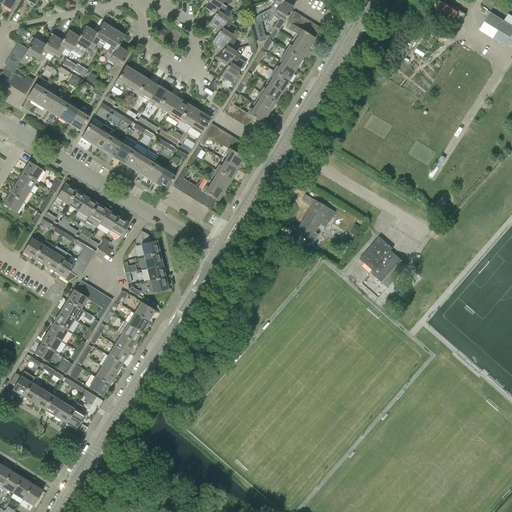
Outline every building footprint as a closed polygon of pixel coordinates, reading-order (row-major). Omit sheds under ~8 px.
[(3,0),(1,4),(12,11),(18,0),(3,0)] [(209,0),(204,8),(215,15),(223,2),(224,0),(209,0)] [(281,1),(282,2),(283,0),(268,0),(274,3),(266,16),(270,19),(272,17),(273,14),(274,14),(281,1)] [(458,27),(465,14),(441,0),(437,0),(435,4),(434,3),(431,8),(432,9),(431,10),(458,27)] [(274,29),(278,32),(293,8),(282,2),(281,1),(274,14),(273,14),(272,17),(278,20),(273,28),(274,29)] [(215,15),(208,26),(219,32),(224,25),(227,20),(229,17),(223,14),(228,6),(223,3),(223,2),(215,15)] [(288,23),(291,25),(293,26),(299,16),(294,13),(287,23),(288,23)] [(511,39),(511,26),(490,13),(484,22),(493,27),(498,31),(508,37),(511,39)] [(293,26),(298,29),(304,19),(299,16),(293,26)] [(298,29),(303,32),(309,22),(304,19),(298,29)] [(231,37),(232,38),(233,35),(228,31),(232,23),(231,22),(227,20),(224,25),(219,32),(213,43),(223,49),(224,49),(231,37)] [(262,21),(254,23),(260,42),(267,40),(262,21)] [(309,22),(303,32),(308,35),(314,25),(309,22)] [(484,22),(480,30),(493,39),(494,37),(498,31),(493,27),(484,22)] [(104,44),(113,30),(103,23),(96,34),(89,46),(94,49),(99,41),(104,44)] [(298,29),(293,26),(291,25),(288,30),(296,35),(293,40),(308,50),(314,39),(314,38),(308,35),(303,32),(298,29)] [(314,25),(308,35),(314,38),(320,29),(314,25)] [(71,50),(72,50),(82,56),(89,46),(96,34),(85,27),(78,38),(79,38),(71,50)] [(278,32),(274,29),(269,38),(273,40),(278,32)] [(113,30),(104,44),(110,48),(105,55),(109,58),(110,59),(118,46),(124,37),(113,30)] [(79,38),(78,38),(68,31),(61,42),(62,42),(54,54),(54,55),(59,58),(64,50),(70,53),(72,50),(71,50),(79,38)] [(498,31),(494,37),(504,44),(508,37),(498,31)] [(37,58),(37,59),(42,62),(47,54),(52,58),(54,55),(54,54),(62,42),(61,42),(51,36),(44,46),(45,46),(37,58)] [(227,67),(235,54),(236,54),(237,52),(232,48),(236,41),(235,40),(232,38),(231,37),(224,49),(223,49),(217,60),(227,67)] [(21,60),(20,62),(25,66),(30,58),(35,62),(37,59),(37,58),(45,46),(44,46),(34,39),(27,50),(24,55),(21,60)] [(266,51),(271,42),(272,41),(268,39),(262,48),(266,51)] [(293,40),(286,51),(301,60),(308,50),(293,40)] [(14,49),(24,55),(27,50),(18,44),(14,49)] [(110,59),(109,58),(108,61),(113,65),(109,73),(114,76),(129,53),(118,46),(110,59)] [(24,55),(14,49),(11,54),(21,60),(24,55)] [(254,61),(258,64),(264,54),(260,51),(254,61)] [(295,71),(301,60),(286,51),(279,62),(295,71)] [(21,60),(11,54),(8,59),(18,65),(20,62),(21,60)] [(240,57),(236,54),(235,54),(227,67),(221,77),(232,84),(245,63),(239,60),(240,57)] [(18,65),(8,59),(5,65),(15,71),(18,65)] [(258,64),(254,61),(249,70),(253,72),(258,64)] [(279,62),(273,72),(288,82),(295,71),(279,62)] [(53,75),(56,71),(46,65),(44,69),(53,75)] [(78,74),(82,68),(77,65),(76,66),(73,71),(78,74)] [(69,73),(60,67),(58,71),(67,77),(69,73)] [(126,88),(136,74),(136,73),(125,67),(113,87),(122,93),(124,90),(125,91),(126,88)] [(0,77),(0,79),(4,82),(11,72),(5,69),(0,77)] [(4,82),(9,85),(16,75),(11,72),(4,82)] [(273,72),(266,83),(282,92),(288,82),(273,72)] [(98,77),(91,73),(86,80),(94,85),(98,77)] [(136,73),(136,74),(126,88),(137,95),(146,80),(136,73)] [(251,75),(247,73),(241,82),(245,84),(251,75)] [(21,78),(16,75),(9,85),(14,88),(21,78)] [(70,79),(79,84),(81,81),(72,75),(70,79)] [(26,76),(24,80),(26,81),(20,92),(25,95),(34,81),(26,76)] [(14,88),(20,92),(26,81),(24,80),(21,78),(14,88)] [(137,95),(148,102),(157,86),(146,80),(137,95)] [(90,86),(81,81),(79,84),(88,90),(90,86)] [(245,84),(241,82),(236,91),(240,93),(245,84)] [(37,105),(42,98),(47,90),(36,83),(26,98),(37,105)] [(275,103),(282,92),(266,83),(260,94),(275,103)] [(158,108),(168,93),(157,86),(148,102),(158,108)] [(101,98),(103,94),(94,88),(91,92),(101,98)] [(37,105),(48,112),(57,96),(47,90),(42,98),(37,105)] [(169,115),(178,100),(178,99),(168,93),(158,108),(169,115)] [(260,94),(253,104),(269,113),(275,103),(260,94)] [(234,95),(229,104),(233,106),(238,97),(234,95)] [(58,118),(68,103),(57,96),(48,112),(58,118)] [(113,106),(115,102),(106,96),(103,100),(113,106)] [(178,124),(179,121),(183,115),(189,106),(178,99),(178,100),(169,115),(167,117),(178,124)] [(58,118),(69,125),(78,110),(68,103),(58,118)] [(109,113),(111,109),(102,103),(99,107),(109,113)] [(116,108),(125,114),(128,110),(118,104),(116,108)] [(229,117),(233,111),(235,107),(233,106),(229,104),(223,114),(229,117)] [(255,120),(260,123),(262,124),(269,113),(253,104),(247,114),(247,115),(250,117),(255,120)] [(179,121),(190,128),(199,113),(189,106),(183,115),(179,121)] [(229,117),(234,120),(240,110),(235,107),(233,111),(229,117)] [(89,116),(78,110),(69,125),(80,131),(89,116)] [(136,115),(128,110),(125,114),(134,119),(136,115)] [(239,123),(245,113),(240,110),(234,120),(239,123)] [(121,121),(123,117),(114,111),(112,115),(121,121)] [(210,119),(199,113),(190,128),(201,135),(210,119)] [(239,123),(244,126),(250,117),(247,115),(247,114),(245,113),(239,123)] [(132,123),(123,117),(121,121),(130,126),(132,123)] [(244,126),(249,129),(255,120),(250,117),(244,126)] [(137,121),(146,127),(149,123),(139,118),(137,121)] [(255,133),(260,123),(255,120),(249,129),(255,133)] [(92,145),(98,135),(101,129),(90,123),(81,138),(92,145)] [(149,123),(146,127),(155,133),(158,129),(149,123)] [(133,128),(142,134),(145,130),(135,124),(133,128)] [(101,129),(98,135),(92,145),(103,151),(112,136),(115,132),(104,125),(101,129)] [(209,137),(211,139),(217,129),(211,125),(205,135),(209,137)] [(222,132),(217,129),(211,139),(216,142),(222,132)] [(153,136),(145,130),(142,134),(151,139),(153,136)] [(158,135),(168,140),(170,136),(161,131),(158,135)] [(221,145),(221,144),(227,135),(222,132),(216,142),(221,145)] [(203,146),(209,137),(205,135),(200,144),(203,146)] [(227,135),(221,144),(221,145),(226,148),(232,138),(227,135)] [(122,143),(112,136),(103,151),(113,158),(122,143)] [(179,142),(170,136),(168,140),(176,146),(179,142)] [(154,141),(164,147),(166,143),(157,138),(154,141)] [(226,148),(228,149),(229,149),(232,151),(238,141),(232,138),(226,148)] [(236,154),(239,150),(243,144),(238,141),(232,151),(236,154)] [(113,158),(124,164),(133,149),(122,143),(113,158)] [(174,148),(166,143),(164,147),(172,152),(174,148)] [(189,153),(192,149),(182,144),(180,147),(189,153)] [(239,150),(236,154),(242,157),(248,148),(243,144),(239,150)] [(197,147),(192,156),(195,159),(201,149),(197,147)] [(134,171),(144,156),(133,149),(124,164),(134,171)] [(228,149),(222,160),(238,170),(244,159),(242,157),(236,154),(232,151),(229,149),(228,149)] [(185,160),(187,156),(178,150),(176,154),(185,160)] [(134,171),(145,177),(154,162),(144,156),(134,171)] [(195,159),(192,156),(186,165),(190,167),(195,159)] [(222,160),(215,171),(231,180),(238,170),(222,160)] [(22,173),(36,182),(42,170),(29,162),(22,173)] [(145,177),(155,184),(165,169),(154,162),(145,177)] [(185,168),(179,177),(183,179),(188,170),(185,168)] [(176,176),(165,169),(155,184),(166,191),(176,176)] [(231,180),(215,171),(209,181),(225,191),(231,180)] [(36,182),(22,173),(16,184),(29,192),(36,182)] [(173,187),(179,191),(185,181),(183,179),(179,177),(173,187)] [(54,193),(61,182),(56,179),(49,190),(54,193)] [(184,194),(190,184),(185,181),(179,191),(184,194)] [(209,181),(203,191),(202,192),(205,194),(210,197),(216,200),(218,202),(225,191),(209,181)] [(29,192),(16,184),(9,194),(23,203),(29,192)] [(64,210),(67,205),(75,191),(64,184),(56,198),(63,202),(59,207),(64,210)] [(189,197),(195,187),(190,184),(184,194),(189,197)] [(194,200),(196,197),(200,190),(195,187),(189,197),(194,200)] [(194,200),(199,204),(205,194),(202,192),(203,191),(200,190),(196,197),(194,200)] [(77,211),(85,198),(86,197),(75,191),(67,205),(77,211)] [(53,195),(50,192),(44,201),(48,204),(53,195)] [(23,203),(9,194),(2,205),(16,213),(23,203)] [(199,204),(204,207),(210,197),(205,194),(199,204)] [(296,232),(302,236),(299,241),(308,246),(313,245),(318,236),(314,233),(319,224),(325,228),(334,213),(305,195),(302,201),(312,207),(296,232)] [(88,217),(96,204),(86,197),(85,198),(77,211),(88,217)] [(210,210),(216,200),(210,197),(204,207),(210,210)] [(48,204),(44,201),(39,210),(42,213),(48,204)] [(96,204),(88,217),(85,222),(91,225),(94,221),(99,224),(107,211),(96,204)] [(99,224),(110,231),(118,217),(107,211),(99,224)] [(35,225),(41,215),(37,213),(31,223),(35,225)] [(54,222),(56,219),(47,213),(44,217),(54,222)] [(57,224),(66,230),(68,226),(71,221),(64,217),(61,222),(59,221),(57,224)] [(118,217),(110,231),(120,237),(129,224),(118,217)] [(50,229),(52,225),(42,220),(40,223),(50,229)] [(362,229),(354,224),(349,232),(357,237),(362,229)] [(77,232),(68,226),(66,230),(75,235),(77,232)] [(53,231),(62,237),(64,233),(55,227),(53,231)] [(37,237),(39,237),(42,233),(36,230),(22,252),(33,259),(42,245),(35,241),(37,237)] [(143,257),(159,253),(156,241),(151,242),(149,236),(141,231),(135,241),(140,244),(143,257)] [(71,242),(73,239),(64,233),(62,237),(71,242)] [(78,237),(87,243),(90,239),(80,234),(78,237)] [(387,289),(407,267),(390,252),(392,250),(379,238),(359,260),(378,277),(376,279),(387,289)] [(99,245),(90,239),(87,243),(96,249),(99,245)] [(109,256),(112,251),(107,248),(110,243),(104,239),(98,250),(109,256)] [(74,244),(83,250),(85,246),(76,241),(74,244)] [(42,245),(33,259),(44,266),(52,252),(42,245)] [(83,250),(82,252),(92,258),(95,253),(85,246),(83,250)] [(54,272),(55,271),(66,253),(55,247),(52,252),(44,266),(54,272)] [(92,258),(82,252),(79,257),(88,263),(92,258)] [(74,265),(73,265),(67,261),(71,256),(66,253),(55,271),(54,272),(60,275),(59,277),(67,283),(75,278),(76,276),(72,273),(71,273),(69,272),(70,272),(73,267),(74,265)] [(146,269),(162,265),(159,253),(143,257),(146,269)] [(79,257),(75,262),(85,268),(88,263),(79,257)] [(74,265),(73,267),(82,273),(85,268),(75,262),(73,265),(74,265)] [(149,281),(165,277),(162,265),(146,269),(149,281)] [(72,273),(76,276),(79,278),(82,273),(73,267),(70,272),(69,272),(71,273),(72,273)] [(165,277),(149,281),(152,293),(167,290),(165,277)] [(80,294),(86,285),(81,281),(75,291),(80,294)] [(86,285),(80,294),(85,298),(91,288),(86,285)] [(138,296),(140,293),(131,287),(129,291),(138,296)] [(90,301),(96,291),(91,288),(85,298),(87,298),(87,299),(90,301)] [(87,298),(85,298),(80,294),(75,291),(73,290),(67,301),(80,309),(87,299),(87,298)] [(95,304),(101,294),(96,291),(90,301),(95,304)] [(120,305),(127,294),(126,294),(121,291),(119,296),(115,302),(120,305)] [(101,294),(95,304),(100,307),(106,297),(101,294)] [(100,307),(102,308),(105,310),(112,300),(106,297),(100,307)] [(391,299),(387,302),(395,309),(398,305),(392,300),(391,299)] [(80,309),(67,301),(60,312),(74,320),(80,309)] [(114,303),(109,312),(113,315),(118,306),(114,303)] [(134,313),(148,322),(154,311),(141,303),(134,313)] [(105,310),(102,308),(96,317),(100,319),(105,310)] [(80,320),(91,324),(94,314),(83,311),(80,320)] [(74,320),(60,312),(54,322),(67,331),(74,320)] [(113,315),(109,312),(103,321),(107,324),(113,315)] [(134,313),(128,324),(141,332),(148,322),(134,313)] [(98,323),(94,320),(89,329),(92,332),(98,323)] [(141,332),(128,324),(123,321),(117,332),(121,335),(135,343),(141,332)] [(67,331),(54,322),(47,333),(60,341),(67,331)] [(105,327),(101,325),(96,334),(99,336),(105,327)] [(92,332),(89,329),(83,338),(87,341),(92,332)] [(41,343),(54,352),(60,341),(47,333),(41,343)] [(99,336),(96,334),(90,343),(93,345),(99,336)] [(135,343),(121,335),(114,345),(128,354),(135,343)] [(76,351),(79,353),(85,344),(81,342),(76,351)] [(54,352),(41,343),(34,354),(47,363),(54,352)] [(128,354),(114,345),(108,356),(121,365),(128,354)] [(92,348),(88,346),(82,355),(86,357),(92,348)] [(79,353),(76,351),(70,360),(74,362),(79,353)] [(86,357),(82,355),(77,364),(81,366),(86,357)] [(101,367),(115,375),(121,365),(108,356),(101,367)] [(39,367),(41,363),(32,357),(29,361),(39,367)] [(60,363),(57,369),(62,372),(66,367),(60,363)] [(66,375),(72,365),(68,363),(66,367),(62,372),(66,375)] [(51,375),(51,374),(53,371),(44,365),(42,369),(51,375)] [(69,376),(73,379),(76,380),(82,370),(76,366),(69,376)] [(95,377),(108,386),(115,375),(101,367),(95,377)] [(12,390),(23,397),(31,383),(34,378),(24,371),(12,390)] [(53,371),(51,374),(51,375),(60,380),(62,376),(53,371)] [(108,386),(95,377),(88,388),(102,396),(108,386)] [(63,382),(72,388),(75,384),(65,378),(63,382)] [(23,397),(33,404),(42,390),(31,383),(23,397)] [(84,389),(75,384),(72,388),(81,393),(84,389)] [(44,410),(47,405),(52,396),(42,390),(33,404),(44,410)] [(93,403),(96,397),(85,391),(82,396),(93,403)] [(44,410),(54,417),(63,403),(52,396),(47,405),(44,410)] [(54,417),(65,423),(73,410),(63,403),(54,417)] [(77,404),(73,410),(65,423),(76,430),(84,416),(78,412),(81,407),(77,404)] [(84,433),(87,428),(81,425),(78,430),(84,433)] [(0,485),(1,486),(5,481),(11,471),(0,465),(0,485)] [(12,493),(18,483),(21,478),(11,471),(5,481),(1,486),(12,493)] [(22,499),(28,490),(32,484),(21,478),(18,483),(12,493),(22,499)] [(43,491),(32,484),(28,490),(22,499),(33,506),(43,491)]
